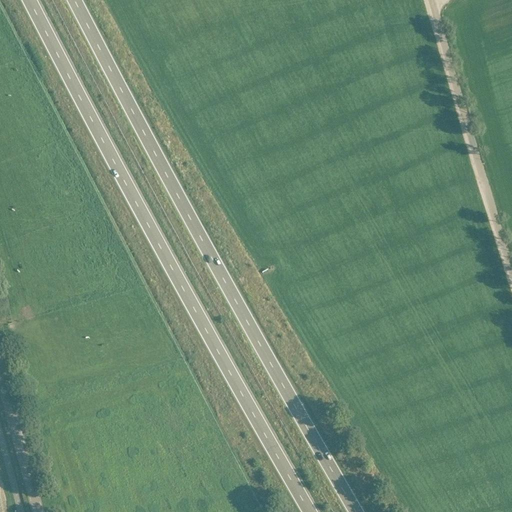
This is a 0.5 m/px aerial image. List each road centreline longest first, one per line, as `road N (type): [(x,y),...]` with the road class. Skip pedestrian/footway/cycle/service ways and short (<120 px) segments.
road 1 (trunk): [(29,0),(310,511)]
road 2 (trunk): [(355,511),(77,0)]
road 3 (unclassified): [(511,271),(430,0)]
road 4 (tertiary): [(34,511),(0,381)]
